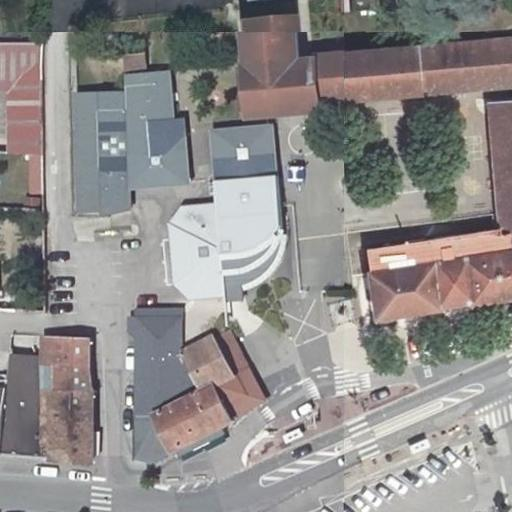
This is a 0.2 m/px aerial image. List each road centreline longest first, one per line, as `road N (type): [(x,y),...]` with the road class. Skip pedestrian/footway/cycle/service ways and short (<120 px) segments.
road 1 (unknown): [(98,506),(107,344),(92,296),(54,231),(50,0)]
road 2 (residential): [(467,393),(448,374),(418,372),(311,394),(261,420),(213,460),(215,499)]
road 3 (secondary): [(215,499),(264,485),(467,393)]
road 4 (secondary): [(0,500),(98,506),(215,499)]
